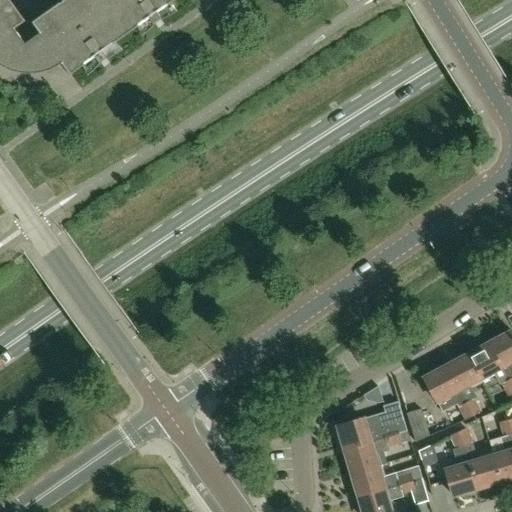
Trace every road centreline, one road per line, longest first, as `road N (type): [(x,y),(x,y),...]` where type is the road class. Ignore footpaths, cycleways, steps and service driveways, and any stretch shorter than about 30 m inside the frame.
road 1 (primary): [(0,352),(511,17)]
road 2 (tertiary): [(165,407),(511,169)]
road 3 (residential): [(299,511),(301,437),(317,405),(511,281)]
road 4 (residential): [(165,407),(0,180)]
road 5 (tertiary): [(16,511),(165,407)]
road 6 (tertiary): [(511,119),(433,0)]
road 7 (tertiary): [(240,511),(165,407)]
